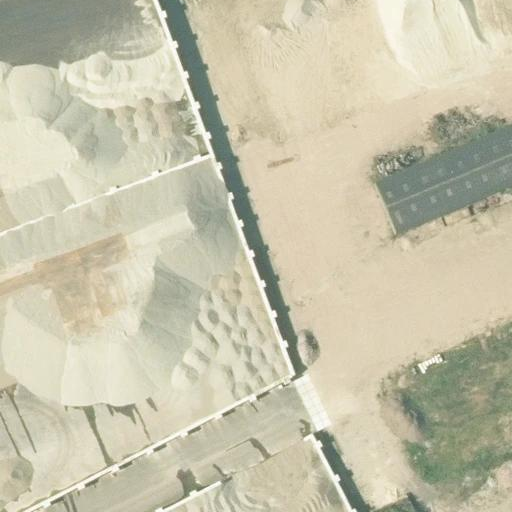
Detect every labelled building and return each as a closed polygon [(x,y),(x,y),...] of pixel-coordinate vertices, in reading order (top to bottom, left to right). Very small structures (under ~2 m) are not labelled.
[(395,236),(511,188),(511,126),(373,185),(395,236)] [(429,136),(406,142),(412,163),(435,156),(429,136)] [(489,252),(511,238),(511,236),(507,229),(483,243),(489,252)] [(511,291),(510,284),(471,295),(474,306),(511,294),(511,291)] [(511,296),(496,302),(499,313),(511,308),(511,296)] [(292,308),(261,317),(276,363),(266,366),(273,388),(306,378),(299,356),(307,353),(292,308)] [(436,329),(440,340),(493,321),(489,310),(436,329)] [(428,320),(405,329),(411,344),(379,357),(383,368),(439,347),(428,320)] [(442,350),(441,387),(463,387),(464,351),(442,350)] [(426,393),(423,367),(398,370),(400,395),(426,393)] [(486,417),(511,408),(511,396),(507,380),(477,390),(486,417)] [(453,406),(425,418),(429,429),(458,417),(453,406)] [(267,417),(249,443),(259,449),(263,443),(328,487),(347,459),(286,418),(280,426),(267,417)] [(511,437),(502,434),(499,445),(511,448),(511,437)] [(446,455),(442,466),(499,484),(502,472),(510,475),(511,469),(511,462),(462,447),(458,459),(446,455)] [(425,486),(457,499),(461,489),(429,476),(425,486)] [(359,511),(388,511),(383,498),(358,508),(359,511)]
